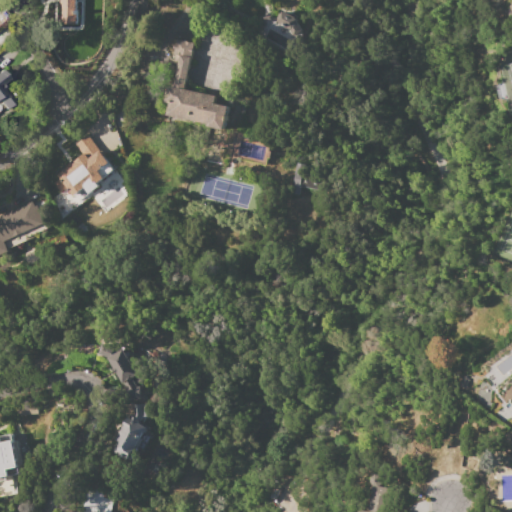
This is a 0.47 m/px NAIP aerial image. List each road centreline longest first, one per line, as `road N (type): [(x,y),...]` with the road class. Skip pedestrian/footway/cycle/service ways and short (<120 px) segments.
road 1 (residential): [(0,386),(86,379),(102,396),(47,511)]
road 2 (residential): [(128,0),(126,31),(68,106),(0,150)]
